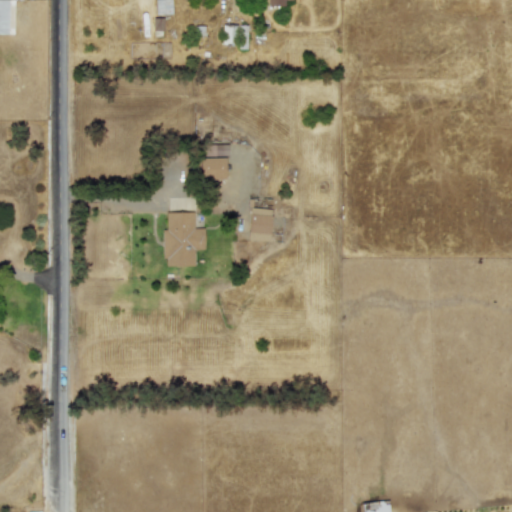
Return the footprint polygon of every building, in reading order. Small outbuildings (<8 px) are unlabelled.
[(236,45),(236,25),(222,25),(221,45),(236,45)] [(226,156),(227,145),(200,144),(200,155),(226,156)] [(198,158),(199,179),(224,179),(223,157),(198,158)] [(247,240),(268,241),(270,209),(248,208),(247,240)] [(192,212),(162,212),(163,266),(193,266),(193,249),(203,249),(203,228),(192,228),(192,212)] [(387,511),(387,501),(360,502),(360,511),(387,511)]
